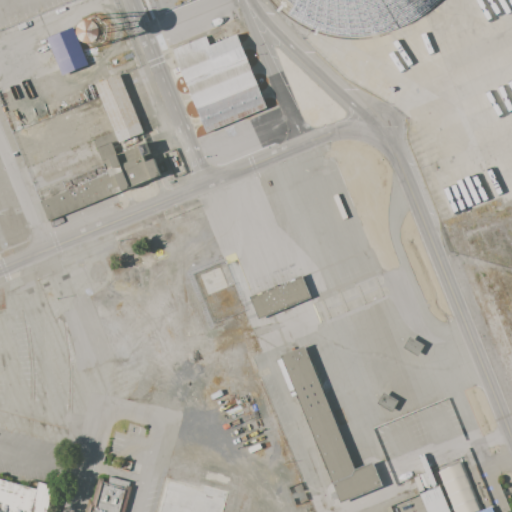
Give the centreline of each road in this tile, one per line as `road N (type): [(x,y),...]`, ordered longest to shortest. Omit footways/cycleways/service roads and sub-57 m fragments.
road 1 (residential): [(511,434),(390,148),(345,131),(306,145)]
road 2 (residential): [(0,268),(306,145)]
road 3 (residential): [(78,511),(105,422),(99,370),(44,251)]
road 4 (residential): [(402,165),(376,126),(251,0)]
road 5 (residential): [(133,0),(209,185)]
road 6 (residential): [(306,145),(246,0)]
